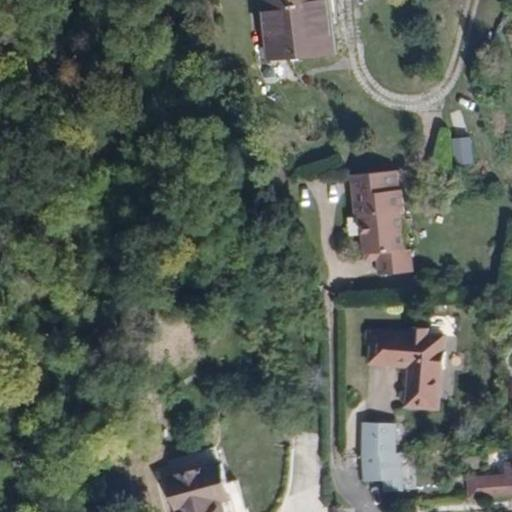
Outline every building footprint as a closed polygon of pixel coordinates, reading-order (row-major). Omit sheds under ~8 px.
[(318,0),(250,0),(258,55),(324,46),(318,0)] [(452,165),(472,164),(471,136),(451,137),(452,165)] [(403,187),(401,187),(399,168),(351,172),(355,215),(361,214),(365,258),(377,257),(379,274),(414,271),(412,248),(404,249),(401,213),(406,212),(403,187)] [(406,368),(404,409),(439,410),(445,329),(367,326),(366,365),(406,368)] [(363,421),(363,454),(398,452),(399,421),(363,421)] [(214,448),(157,463),(170,511),(222,511),(220,502),(228,500),(214,448)] [(398,452),(363,454),(364,481),(385,481),(385,490),(405,490),(403,452),(398,452)] [(466,474),(467,495),(511,492),(511,460),(505,461),(506,472),(466,474)] [(224,511),(232,511),(229,503),(222,505),(224,511)]
